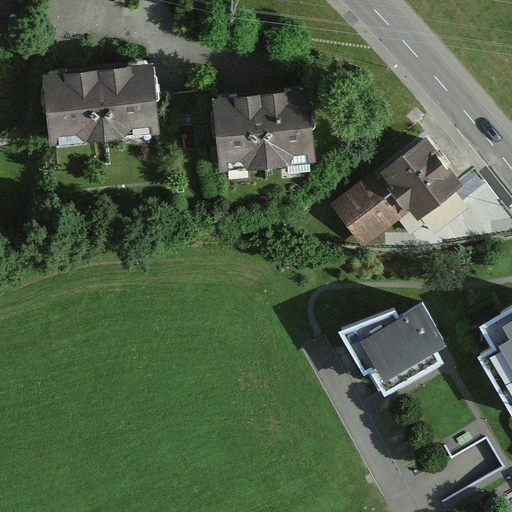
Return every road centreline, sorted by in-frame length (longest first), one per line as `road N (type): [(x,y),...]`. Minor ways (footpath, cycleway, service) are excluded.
road 1 (primary): [(511,168),(364,0)]
road 2 (residential): [(407,511),(317,344)]
